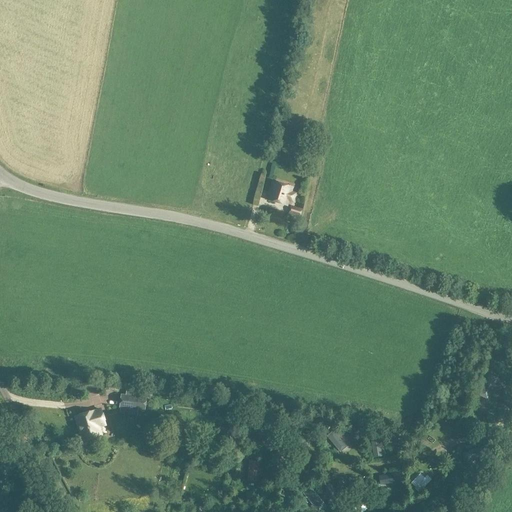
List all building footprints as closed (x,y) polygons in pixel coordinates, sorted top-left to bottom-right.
[(290,194),(292,189),(274,183),(269,200),(286,205),(288,200),(293,202),(295,196),(290,194)] [(289,215),(300,218),(303,210),(292,207),(289,215)] [(487,399),(497,379),(490,375),(480,396),(487,399)] [(120,408),(121,408),(120,413),(138,415),(138,410),(144,411),(146,398),(140,398),(141,391),(127,390),(126,396),(121,395),(120,408)] [(94,413),(94,412),(76,417),(84,442),(101,437),(98,427),(106,425),(102,411),(94,413)] [(269,443),(275,439),(264,420),(258,424),(260,428),(257,430),(260,433),(262,432),(269,443)] [(301,427),(298,443),(305,445),(307,434),(310,435),(310,432),(308,432),(308,428),(301,427)] [(485,446),(464,453),(466,461),(488,454),(485,446)] [(250,461),(248,481),(257,482),(258,473),(260,474),(260,470),(258,470),(259,462),(250,461)] [(393,475),(385,478),(388,488),(396,485),(393,475)] [(414,489),(419,493),(431,480),(427,476),(414,489)] [(2,489),(0,490),(0,511),(12,511),(15,511),(2,489)] [(306,496),(307,496),(313,504),(311,506),(314,510),(316,508),(319,511),(325,507),(310,489),(307,491),(304,493),(306,496)] [(365,497),(351,507),(354,511),(368,501),(365,497)] [(437,511),(444,506),(440,501),(426,511),(437,511)]
